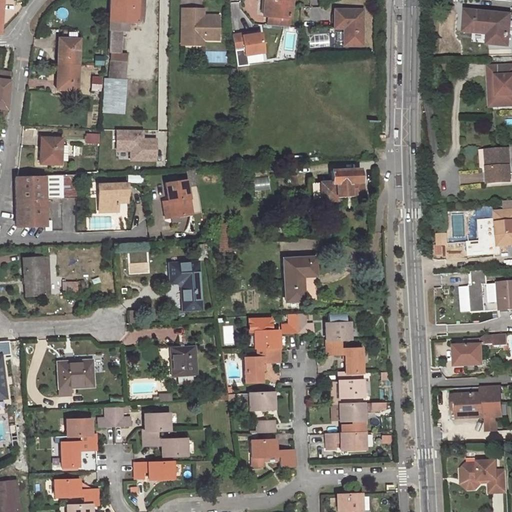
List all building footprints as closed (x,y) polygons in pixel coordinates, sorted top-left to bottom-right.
[(126,22),(144,23),(144,0),(110,0),(109,21),(110,21),(109,53),(110,53),(108,79),(125,80),(127,54),(120,53),(121,30),(122,21),(126,22)] [(291,0),(264,0),(263,15),(268,16),(290,18),(291,0)] [(191,38),(203,38),(219,39),(220,16),(204,15),(203,15),(203,19),(199,19),(200,9),(182,8),(181,44),(191,44),(191,38)] [(343,28),(342,46),(361,46),(362,11),(333,10),(333,28),(343,28)] [(466,11),(464,31),(488,33),(491,33),(491,43),(508,44),(508,34),(506,34),(507,15),(466,11)] [(290,18),(268,16),(268,23),(289,24),(290,18)] [(241,33),(232,35),(234,50),(243,49),(244,55),(256,53),(253,34),(249,35),(241,36),(241,33)] [(77,90),(79,39),(59,39),(56,89),(77,90)] [(102,51),(94,50),(94,64),(101,65),(102,51)] [(499,77),(500,95),(491,96),(491,106),(511,104),(511,64),(489,66),(490,78),(499,77)] [(10,69),(0,67),(0,120),(5,121),(10,69)] [(500,95),(499,77),(490,78),(491,96),(500,95)] [(100,91),(100,79),(92,79),(92,90),(100,91)] [(142,130),(116,130),(116,150),(131,150),(131,160),(155,160),(155,140),(142,139),(142,130)] [(96,135),(86,134),(86,143),(95,143),(96,135)] [(40,138),(39,163),(60,164),(60,162),(66,162),(66,146),(61,146),(61,139),(40,138)] [(482,167),(487,167),(488,183),(511,182),(509,148),(482,150),(482,167)] [(187,169),(189,186),(197,184),(195,168),(187,169)] [(359,182),(359,170),(330,171),(331,182),(311,183),(311,201),(332,200),(331,196),(359,194),(359,182)] [(44,220),(44,199),(76,198),(75,174),(44,175),(44,177),(15,178),(15,227),(45,226),(44,220)] [(190,214),(185,182),(165,185),(168,203),(170,217),(171,224),(179,222),(181,216),(190,214)] [(127,183),(97,185),(98,212),(117,211),(117,202),(116,195),(127,195),(127,183)] [(511,210),(494,212),(496,230),(499,230),(500,245),(511,244),(511,210)] [(229,224),(217,225),(218,240),(230,239),(229,224)] [(218,255),(231,254),(230,239),(218,240),(218,255)] [(24,251),(25,259),(41,258),(41,261),(47,261),(46,250),(24,251)] [(25,259),(23,259),(25,296),(48,295),(48,288),(42,289),(41,261),(41,258),(25,259)] [(285,301),(316,300),(314,258),(283,260),(285,301)] [(197,262),(168,264),(169,283),(174,283),(177,283),(179,284),(181,287),(181,289),(182,309),(200,308),(197,262)] [(459,286),(461,312),(485,311),(483,271),(469,272),(470,286),(459,286)] [(77,282),(62,283),(62,294),(77,293),(77,282)] [(511,282),(497,283),(499,311),(511,310),(511,282)] [(312,324),(305,325),(305,313),(296,314),(296,333),(312,333),(312,324)] [(328,314),(328,324),(346,323),(346,313),(328,314)] [(287,314),(288,325),(281,325),(281,333),(296,333),(296,314),(287,314)] [(248,332),(253,332),(254,347),(263,347),(278,346),(277,331),(270,331),(267,331),(266,321),(266,319),(248,320),(248,332)] [(349,339),(349,323),(346,323),(328,324),(325,324),(325,340),(340,340),(349,339)] [(493,345),(506,345),(505,334),(492,335),(493,345)] [(455,366),(483,365),(482,336),(479,336),(479,339),(463,340),(463,346),(453,346),(455,366)] [(325,340),(326,355),(341,355),(341,350),(340,340),(325,340)] [(278,346),(263,347),(263,358),(263,362),(279,362),(278,346)] [(194,347),(169,348),(171,377),(176,376),(177,385),(192,384),(192,375),(196,375),(194,347)] [(361,373),(360,349),(344,350),(344,355),(345,373),(360,373),(361,373)] [(245,382),(261,382),(260,363),(260,358),(244,359),(245,382)] [(92,387),(90,361),(57,363),(59,396),(70,395),(70,388),(92,387)] [(338,398),(362,397),(361,381),(360,373),(345,373),(338,373),(338,382),(337,382),(338,398)] [(482,395),(451,397),(451,410),(457,410),(457,418),(485,417),(493,416),(501,416),(499,386),(481,387),(482,395)] [(249,410),(273,409),(272,393),(248,394),(249,410)] [(339,422),(363,420),(363,412),(362,404),(339,405),(339,422)] [(339,422),(339,405),(331,405),(331,422),(339,422)] [(129,419),(122,419),(122,406),(112,407),(113,427),(130,427),(129,419)] [(98,420),(98,428),(113,427),(112,407),(105,407),(105,420),(98,420)] [(168,414),(144,415),(145,432),(157,431),(168,431),(168,414)] [(493,416),(485,417),(486,430),(494,430),(493,416)] [(90,420),(66,421),(66,436),(80,436),(91,435),(90,420)] [(274,422),(257,423),(258,433),(274,432),(274,422)] [(363,426),(340,427),(340,435),(363,434),(363,426)] [(142,432),(142,446),(157,446),(157,441),(157,431),(145,432),(142,432)] [(340,451),(364,450),(364,434),(363,434),(340,435),(325,435),(326,450),(335,450),(335,443),(340,443),(340,451)] [(80,443),(80,451),(95,450),(95,435),(91,435),(80,436),(80,443)] [(161,456),(185,456),(185,440),(161,441),(161,446),(161,456)] [(274,441),(250,441),(251,457),(262,457),(275,457),(275,452),(274,441)] [(61,467),(77,466),(77,451),(76,443),(60,444),(61,467)] [(293,451),(278,452),(278,456),(278,461),(279,467),(294,466),(293,451)] [(262,461),(262,457),(251,457),(251,467),(262,466),(262,461)] [(148,480),(172,479),(172,463),(133,464),(133,479),(143,479),(143,473),(148,472),(148,480)] [(477,465),(466,465),(460,471),(461,480),(467,486),(475,485),(478,482),(488,481),(489,494),(506,493),(505,471),(496,472),(496,463),(477,463),(477,465)] [(19,511),(16,480),(0,482),(0,511),(19,511)] [(77,481),(53,482),(54,498),(78,497),(78,491),(77,481)] [(97,505),(96,491),(82,491),(82,497),(82,505),(90,505),(97,505)] [(337,511),(361,510),(360,494),(336,495),(337,511)]
